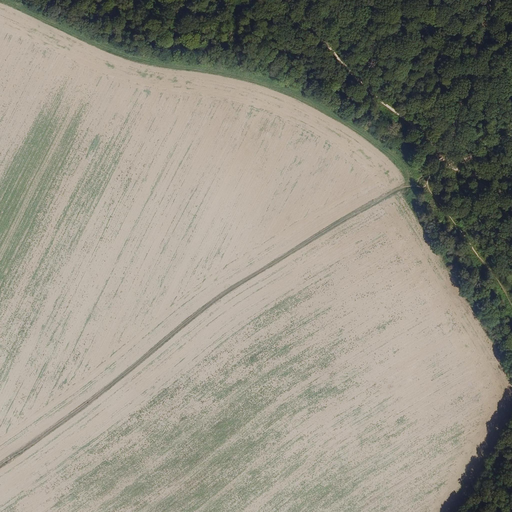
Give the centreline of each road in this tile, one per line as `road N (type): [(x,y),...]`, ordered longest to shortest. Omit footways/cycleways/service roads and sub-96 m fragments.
road 1 (track): [(420,174),(250,271),(0,460)]
road 2 (track): [(446,164),(287,0)]
road 3 (track): [(511,301),(420,174)]
